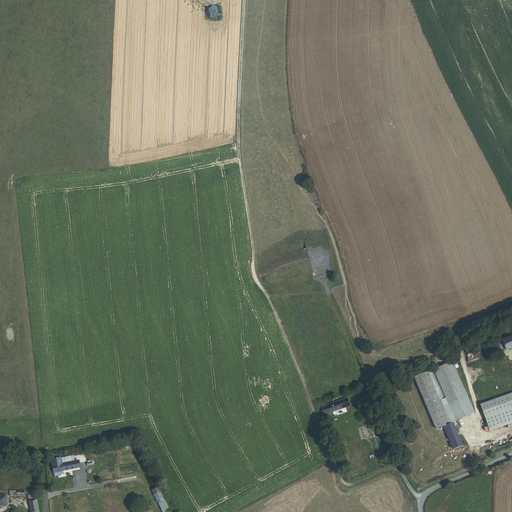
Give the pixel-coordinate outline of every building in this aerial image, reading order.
[(500,348),(501,351),(511,346),(511,336),(496,344),(498,349),(500,348)] [(467,359),(469,363),(480,357),(479,354),(467,359)] [(452,451),(461,447),(445,407),(468,397),(454,362),(414,378),(436,432),(443,429),(452,451)] [(511,391),(480,403),(490,430),(511,422),(511,391)] [(333,417),(347,413),(346,407),(350,406),(349,401),(322,408),(324,415),(332,413),(333,417)] [(511,432),(483,445),(486,453),(511,441),(511,432)] [(62,470),(79,467),(78,461),(65,464),(65,461),(60,462),(62,470)] [(52,472),(62,470),(60,462),(50,464),(52,472)] [(162,500),(148,472),(143,474),(157,503),(162,500)] [(161,511),(165,511),(167,511),(162,500),(157,503),(161,511)] [(29,511),(38,511),(36,502),(28,504),(29,511)]
